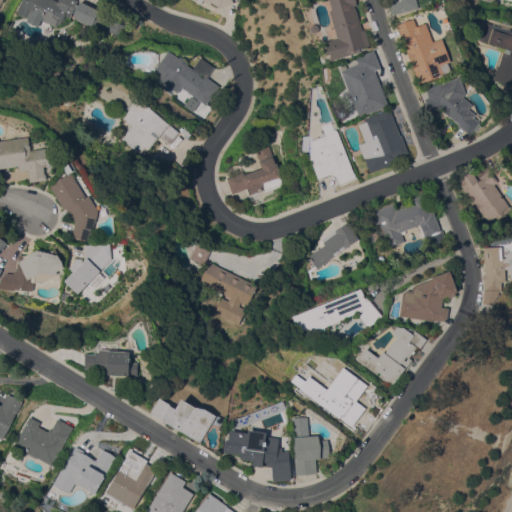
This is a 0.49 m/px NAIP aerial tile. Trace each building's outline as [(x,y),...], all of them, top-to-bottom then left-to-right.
[(69,18),(64,15),(65,18),(64,21),(62,21),(60,24),(58,23),(56,27),(50,24),(49,27),(26,21),(28,17),(26,16),(24,17),(20,15),(19,13),(16,11),(21,0),(56,0),(58,1),(58,0),(78,0),(80,1),(99,10),(97,14),(112,21),(113,20),(124,25),(120,36),(92,25),(71,15),(69,18)] [(329,10),(332,10),(328,0),(355,0),(357,4),(354,5),(355,8),(356,8),(362,29),(365,28),(370,45),(355,49),(356,53),(330,60),(325,41),(337,38),(329,10)] [(416,0),(419,8),(392,14),(388,0),(416,0)] [(433,41),(442,38),(451,61),(448,62),(451,70),(419,83),(397,25),(414,18),(417,26),(426,22),(433,41)] [(484,21),(511,29),(511,84),(492,79),(501,50),(494,48),(495,45),(479,40),(484,21)] [(179,58),(181,54),(190,61),(187,64),(192,68),(201,56),(214,67),(207,77),(219,86),(205,105),(182,87),(177,92),(157,78),(161,73),(155,68),(168,50),(179,58)] [(359,63),(357,57),(373,50),(380,68),(375,70),(388,104),(360,116),(341,70),(359,63)] [(463,96),(472,104),(469,108),(476,114),(474,116),(480,121),(469,134),(458,125),(459,123),(439,107),(429,112),(424,99),(429,97),(426,89),(460,76),(466,93),(463,96)] [(179,131),(168,144),(159,136),(142,156),(121,137),(132,125),(123,117),(139,97),(179,131)] [(390,108),(400,135),(401,135),(408,152),(397,157),(398,161),(370,172),(359,144),(365,141),(359,124),(365,121),(364,118),(390,108)] [(326,134),(325,133),(322,125),(331,121),(334,129),(337,128),(353,173),(354,173),(356,177),(339,183),(337,177),(336,175),(334,174),(332,173),(329,174),(318,178),(310,159),(310,140),(326,134)] [(0,140),(30,136),(32,150),(53,147),(55,161),(44,164),(45,173),(46,173),(47,179),(30,181),(28,169),(20,171),(19,165),(0,168),(0,140)] [(247,188),(232,193),(226,177),(243,171),(244,174),(262,168),(254,147),(268,142),(275,163),(277,162),(281,176),(279,176),(282,185),(265,191),(263,188),(249,193),(247,188)] [(509,206),(487,222),(466,191),(465,192),(457,180),(471,171),(478,181),(481,178),(480,176),(490,170),(498,181),(494,184),(509,206)] [(66,208),(64,209),(50,185),(72,172),(86,196),(89,195),(99,211),(96,222),(95,222),(93,229),(91,228),(88,240),(72,236),(75,222),(66,208)] [(394,203),(397,210),(413,203),(411,199),(423,195),(430,212),(433,211),(441,231),(425,237),(419,224),(400,231),(404,241),(388,247),(374,211),(394,203)] [(317,268),(308,255),(325,244),(322,239),(335,229),(349,220),(358,239),(317,268)] [(257,285),(247,305),(240,302),(238,306),(245,309),(238,324),(213,312),(220,297),(227,300),(229,296),(195,279),(203,264),(189,258),(197,242),(211,249),(206,259),(257,285)] [(84,245),(110,243),(111,258),(99,271),(103,276),(93,287),(88,282),(78,292),(65,279),(73,271),(69,267),(77,258),(82,262),(85,259),(84,245)] [(511,249),(511,272),(508,269),(505,269),(506,281),(502,282),(502,291),(484,292),(484,275),(485,275),(483,247),(501,246),(502,257),(506,257),(511,249)] [(33,282),(32,291),(0,287),(0,281),(5,273),(13,273),(14,269),(17,269),(18,255),(25,255),(37,249),(58,255),(62,261),(63,267),(57,271),(59,275),(43,283),(33,282)] [(451,273),(458,292),(455,293),(456,295),(448,298),(447,296),(443,297),(442,306),(449,307),(446,321),(435,319),(434,321),(399,315),(403,292),(408,289),(412,290),(412,286),(424,282),(432,278),(432,277),(450,270),(451,273)] [(311,332),(309,327),(299,332),(293,316),(361,288),(365,298),(367,297),(368,299),(369,298),(383,315),(369,327),(359,315),(363,311),(362,310),(311,332)] [(413,333),(415,330),(427,338),(419,350),(416,348),(414,350),(415,351),(413,353),(412,353),(409,357),(412,359),(392,385),(379,375),(381,373),(379,371),(377,373),(358,359),(367,348),(378,356),(383,350),(385,352),(397,337),(394,331),(397,326),(406,328),(413,333)] [(85,352),(99,353),(99,349),(130,351),(129,361),(138,362),(137,375),(108,373),(108,369),(84,368),(85,352)] [(348,367),(371,384),(362,396),(366,400),(363,403),(355,397),(354,399),(359,403),(360,401),(367,407),(352,427),(307,392),(317,380),(330,390),(348,367)] [(0,436),(0,403),(2,404),(10,389),(25,396),(17,413),(16,412),(2,438),(0,436)] [(151,412),(159,398),(176,408),(182,398),(196,407),(206,409),(216,415),(200,442),(151,412)] [(14,445),(30,416),(41,421),(39,425),(48,431),(50,428),(52,429),(58,418),(73,426),(52,465),(14,445)] [(295,439),(295,437),(294,434),(293,417),(308,416),(309,435),(319,434),(320,439),(328,438),(329,457),(316,458),(317,472),(301,473),(296,474),(295,455),(296,455),(295,439)] [(241,454),(223,451),(225,440),(228,440),(230,428),(282,435),(281,437),(289,438),(289,449),(290,449),(293,479),(273,480),(271,466),(266,466),(266,462),(262,461),(262,466),(252,465),(253,460),(240,456),(241,454)] [(69,493),(53,483),(76,445),(85,450),(84,452),(96,459),(103,448),(117,456),(95,494),(75,483),(69,493)] [(148,460),(146,462),(156,469),(133,509),(106,492),(112,481),(109,480),(113,474),(116,475),(131,449),(148,460)] [(186,481),(183,486),(194,493),(181,511),(144,511),(171,471),(186,481)] [(195,511),(210,492),(228,505),(227,506),(235,511),(195,511)]
